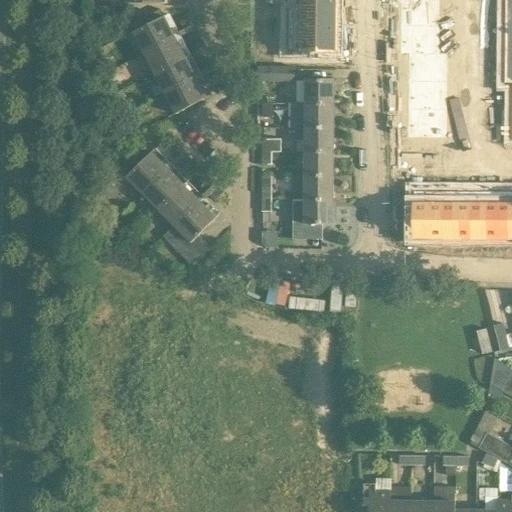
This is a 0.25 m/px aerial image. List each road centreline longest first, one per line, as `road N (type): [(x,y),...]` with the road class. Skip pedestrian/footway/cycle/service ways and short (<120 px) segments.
road 1 (residential): [(380,268),(366,0)]
road 2 (residential): [(185,306),(254,260),(380,268)]
road 3 (unknown): [(261,261),(235,227),(224,140),(192,100)]
road 4 (residential): [(380,268),(511,273)]
